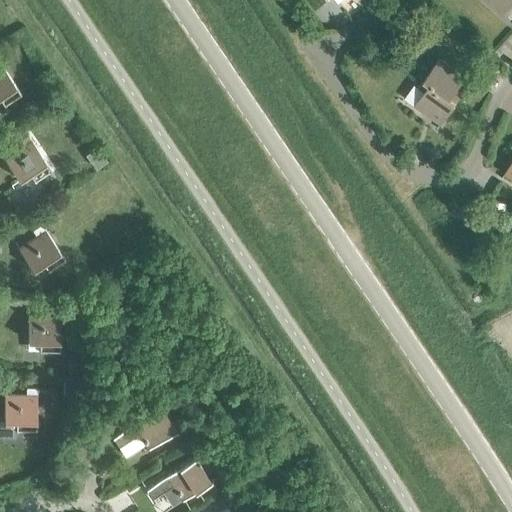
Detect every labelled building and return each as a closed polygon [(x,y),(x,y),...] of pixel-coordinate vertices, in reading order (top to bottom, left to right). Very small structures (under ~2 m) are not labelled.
[(511,0),(488,0),(503,13),(511,2),(511,0)] [(423,79),(455,102),(461,93),(456,89),(465,77),(438,58),(423,79)] [(0,99),(3,104),(20,93),(0,63),(0,99)] [(440,123),(455,102),(423,79),(417,87),(423,91),(414,104),(440,123)] [(28,173),(34,180),(50,169),(27,134),(18,140),(22,146),(4,158),(18,179),(28,173)] [(42,262),(47,270),(64,259),(40,223),(31,229),(35,235),(18,247),(32,269),(42,262)] [(38,350),(59,350),(60,308),(49,307),(49,314),(27,314),(27,340),(39,341),(38,350)] [(15,429),(35,430),(36,387),(25,387),(25,394),(19,394),(4,394),(3,420),(15,420),(15,429)] [(138,433),(148,448),(176,430),(160,405),(111,437),(118,447),(138,433)] [(172,485),(181,500),(210,481),(194,457),(145,488),(152,498),(172,485)]
